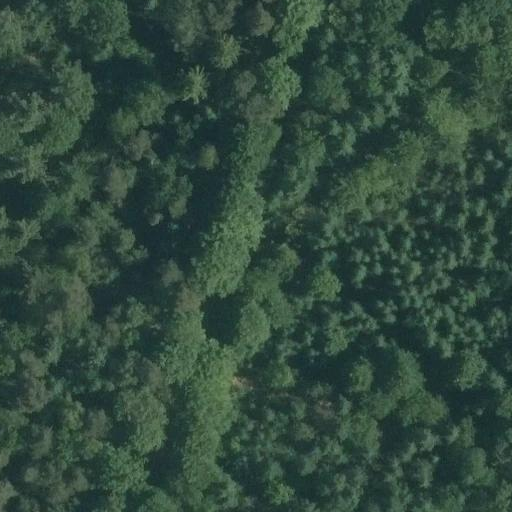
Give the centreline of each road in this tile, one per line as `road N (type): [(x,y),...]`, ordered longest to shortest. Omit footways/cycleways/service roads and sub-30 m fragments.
road 1 (track): [(303,0),(262,184),(130,511)]
road 2 (track): [(229,265),(380,127),(458,77)]
road 3 (track): [(511,119),(458,77),(396,0)]
